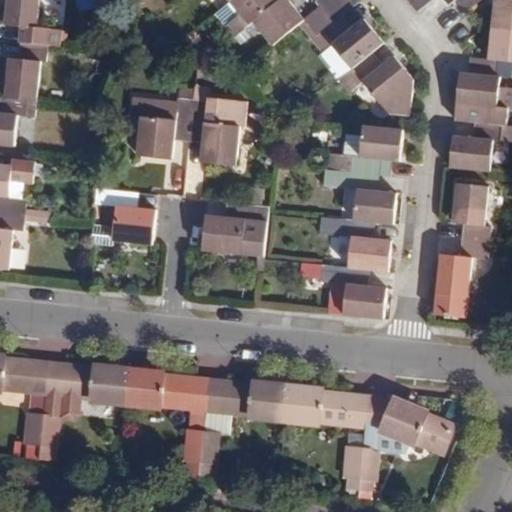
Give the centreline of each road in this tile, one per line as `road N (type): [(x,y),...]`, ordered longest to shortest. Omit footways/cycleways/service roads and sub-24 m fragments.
road 1 (residential): [(406,354),(444,57),(393,0)]
road 2 (residential): [(170,330),(406,354)]
road 3 (residential): [(0,312),(170,330)]
